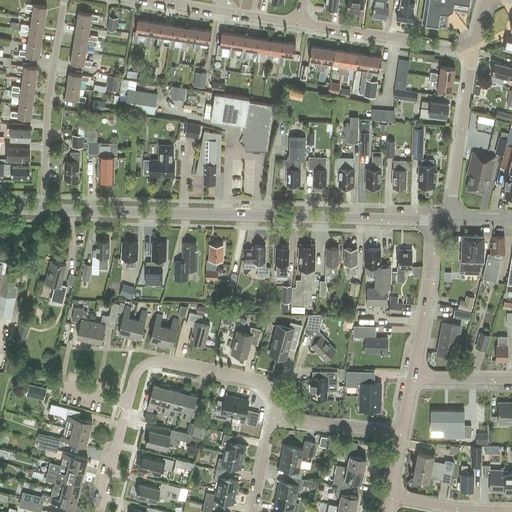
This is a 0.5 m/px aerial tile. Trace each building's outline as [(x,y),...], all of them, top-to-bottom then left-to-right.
[(326,0),(325,8),(337,10),(338,0),(326,0)] [(348,0),(347,10),(349,10),(348,11),(354,12),(354,11),(362,12),(363,0),(348,0)] [(386,0),(370,0),(369,5),(374,6),(372,15),(387,17),(388,6),(389,0),(386,0)] [(398,7),(396,19),(412,22),(414,10),(415,1),(409,0),(400,0),(399,7),(398,7)] [(468,12),(469,0),(426,0),(423,23),(446,26),(448,14),(454,9),(468,12)] [(32,17),(45,19),(47,6),(34,4),(34,5),(27,4),(26,8),(33,10),(32,17)] [(77,24),(90,26),(91,19),(98,20),(99,15),(92,14),(79,11),(77,24)] [(116,31),(118,18),(109,16),(107,29),(116,31)] [(43,32),(45,19),(32,17),(30,27),(28,27),(28,25),(21,24),(21,28),(43,32)] [(148,34),(150,21),(137,19),(136,32),(134,31),(132,42),(137,42),(139,33),(146,34),(148,34)] [(160,36),(162,23),(150,21),(148,34),(146,34),(144,44),(149,44),(151,34),(158,35),(160,36)] [(511,22),(511,26),(511,28),(511,36),(507,35),(503,50),(511,52),(511,22)] [(173,38),(175,25),(162,23),(160,36),(158,35),(156,45),(162,46),(163,36),(170,37),(173,38)] [(88,36),(90,26),(77,24),(75,37),(97,40),(98,36),(91,34),(90,37),(88,36)] [(185,40),(187,27),(175,25),(173,38),(170,37),(169,47),(174,48),(176,38),(182,39),(185,40)] [(197,41),(199,29),(187,27),(185,40),(182,39),(181,49),(186,50),(188,40),(194,41),(197,41)] [(41,45),(43,32),(21,28),(20,33),(27,34),(27,32),(29,32),(28,43),(41,45)] [(197,41),(194,41),(193,51),(199,52),(200,42),(210,43),(212,31),(199,29),(197,41)] [(232,47),(234,34),(222,32),(220,45),(218,44),(216,59),(221,60),(221,55),(228,56),(230,46),(232,47)] [(244,49),(246,36),(234,34),(232,47),(230,46),(228,56),(234,57),(235,47),(242,48),(244,49)] [(257,51),(259,38),(246,36),(244,49),(242,48),(241,58),(246,59),(247,49),(254,50),(257,51)] [(96,45),(97,40),(75,37),(73,50),(86,52),(87,42),(89,42),(89,44),(96,45)] [(269,52),(271,40),(259,38),(257,51),(254,50),(253,60),(258,61),(260,51),(266,52),(269,52)] [(281,54),(283,42),(271,40),(269,52),(266,52),(265,62),(270,63),(272,53),(279,54),(281,54)] [(277,64),(283,65),(284,55),(294,56),(296,44),(283,42),(281,54),(279,54),(277,64)] [(39,57),(41,45),(28,43),(26,50),(20,49),(19,54),(26,55),(39,57)] [(320,71),(323,48),(311,46),(309,60),(318,62),(317,64),(316,64),(315,70),(320,71)] [(333,64),(335,49),(323,48),(320,71),(324,71),(325,65),(324,65),(325,63),(333,64)] [(345,64),(347,51),(335,49),(333,64),(341,65),(341,68),(340,67),(339,74),(343,74),(345,64)] [(85,59),(86,52),(73,50),(71,62),(83,64),(84,64),(91,65),(91,60),(85,59)] [(356,68),(358,53),(347,51),(343,74),(348,75),(349,69),(347,69),(348,66),(356,68)] [(366,78),(370,55),(358,53),(356,68),(364,69),(364,71),(363,71),(360,93),(364,94),(366,78)] [(370,55),(366,78),(371,79),(372,72),(371,72),(371,70),(380,71),(380,70),(385,71),(387,61),(381,60),(382,57),(370,55)] [(511,66),(495,62),(492,73),(493,74),(492,79),(502,82),(504,76),(508,78),(508,77),(511,78),(511,66)] [(22,78),(36,80),(38,67),(24,66),(17,65),(17,70),(23,71),(22,78)] [(306,80),(309,66),(302,65),(300,79),(306,80)] [(430,77),(453,80),(455,68),(441,66),(439,74),(437,74),(437,73),(431,72),(430,77)] [(67,85),(80,87),(82,80),(88,81),(89,76),(82,75),(69,72),(67,85)] [(205,87),(207,73),(196,72),(194,86),(205,87)] [(111,74),(109,88),(122,89),(123,75),(111,74)] [(452,92),(453,80),(430,77),(430,81),(436,82),(436,81),(438,81),(437,90),(452,92)] [(34,93),(36,80),(22,78),(21,89),(19,88),(19,86),(12,85),(12,90),(34,93)] [(379,92),(381,84),(378,83),(378,82),(366,80),(364,96),(375,98),(376,92),(379,92)] [(225,83),(213,81),(212,89),(224,91),(225,83)] [(338,96),(340,84),(330,82),(328,94),(338,96)] [(79,95),(80,87),(67,85),(65,98),(78,100),(85,101),(86,96),(79,95)] [(185,101),(187,88),(172,86),(170,99),(185,101)] [(128,88),(125,109),(154,114),(158,93),(128,88)] [(303,90),(290,88),(288,98),(301,100),(303,90)] [(349,99),(351,90),(342,88),(340,97),(349,99)] [(417,92),(405,90),(395,89),(394,97),(416,100),(417,92)] [(33,106),(34,93),(12,90),(11,95),(18,96),(18,94),(20,94),(19,104),(33,106)] [(268,150),(274,105),(249,101),(250,98),(215,92),(211,119),(242,124),(245,149),(268,150)] [(109,110),(109,107),(105,106),(106,101),(93,100),(92,108),(104,110),(104,109),(109,110)] [(431,102),(422,101),(420,116),(429,118),(429,117),(446,120),(446,117),(447,116),(448,116),(449,111),(447,111),(448,104),(431,101),(431,102)] [(31,119),(33,106),(19,104),(18,112),(11,111),(11,116),(18,117),(17,117),(31,119)] [(495,117),(511,121),(511,117),(511,114),(506,113),(497,110),(495,117)] [(493,125),(494,119),(479,115),(477,122),(493,125)] [(199,138),(201,125),(187,122),(185,136),(199,138)] [(357,143),(358,123),(351,123),(350,123),(350,128),(349,142),(357,143)] [(31,129),(11,128),(7,128),(7,134),(11,134),(11,139),(30,140),(31,129)] [(423,159),(424,128),(414,128),(413,158),(423,159)] [(100,145),(100,142),(97,142),(97,129),(87,129),(87,143),(85,142),(85,149),(88,150),(88,152),(100,152),(100,156),(99,156),(98,170),(99,170),(99,180),(114,180),(114,166),(115,166),(118,164),(118,159),(117,158),(117,143),(109,142),(109,145),(100,145)] [(215,182),(216,173),(220,173),(221,134),(204,130),(196,172),(204,173),(204,182),(215,182)] [(315,132),(307,131),(306,144),(314,144),(315,132)] [(360,131),(360,155),(369,155),(370,132),(360,131)] [(83,148),(84,136),(72,135),(72,147),(83,148)] [(304,160),(305,136),(290,135),(289,156),(288,156),(287,159),(285,159),(285,170),(287,170),(287,184),(300,185),(300,160),(304,160)] [(394,156),(395,140),(386,140),(386,156),(394,156)] [(172,156),(173,144),(158,144),(158,160),(150,160),(150,161),(144,160),(143,167),(143,175),(150,175),(150,176),(159,176),(159,175),(174,175),(174,160),(172,160),(172,156)] [(500,166),(510,168),(511,168),(511,145),(506,144),(500,166)] [(29,159),(30,148),(7,147),(7,161),(24,162),(24,158),(29,159)] [(78,162),(79,152),(71,152),(70,162),(65,162),(65,179),(78,179),(78,170),(79,170),(79,162),(78,162)] [(366,169),(366,178),(367,178),(367,186),(379,187),(380,176),(381,176),(381,169),(382,152),(373,152),(372,161),(372,169),(366,169)] [(490,180),(496,157),(472,152),(467,175),(470,175),(467,189),(484,193),(487,179),(490,180)] [(393,169),(393,187),(406,188),(406,170),(408,170),(408,157),(394,156),(394,169),(393,169)] [(326,178),(327,169),(326,169),(326,157),(309,157),(308,169),(313,169),(313,178),(314,178),(313,184),(325,184),(326,178)] [(354,186),(354,168),(353,168),(354,157),(337,157),(335,159),(335,169),(339,169),(339,177),(340,177),(340,186),(354,186)] [(433,165),(434,159),(422,159),(421,164),(419,164),(419,186),(420,186),(421,188),(425,188),(425,187),(435,187),(435,180),(437,180),(437,171),(435,171),(435,165),(433,165)] [(12,166),(12,163),(0,163),(0,174),(4,174),(4,172),(12,172),(12,177),(29,178),(29,167),(12,166)] [(484,236),(463,235),(462,242),(459,242),(459,273),(480,274),(480,266),(483,266),(484,236)] [(504,247),(504,237),(493,236),(492,247),(491,247),(491,255),(488,254),(483,278),(496,281),(500,260),(499,260),(500,255),(505,255),(505,248),(504,247)] [(109,257),(109,241),(97,241),(97,249),(95,249),(93,251),(93,255),(94,256),(100,256),(99,268),(108,269),(108,257),(109,257)] [(137,259),(138,242),(123,241),(122,251),(121,252),(121,258),(126,258),(126,266),(135,266),(136,259),(137,259)] [(166,260),(166,258),(167,257),(167,254),(166,253),(166,243),(153,242),(152,259),(154,259),(154,265),(146,265),(146,276),(162,277),(162,260),(166,260)] [(197,269),(197,251),(196,251),(196,243),(184,243),(183,261),(175,261),(175,279),(189,279),(189,269),(197,269)] [(210,260),(206,259),(205,278),(217,279),(218,271),(216,270),(216,261),(222,261),(223,244),(210,244),(210,260)] [(246,249),(245,261),(258,261),(258,275),(269,276),(270,267),(266,267),(266,261),(265,261),(265,246),(253,245),(253,249),(246,249)] [(287,248),(287,246),(282,246),(282,247),(276,247),(276,256),(275,256),(275,264),(276,264),(276,276),(288,276),(288,264),(289,264),(289,257),(288,257),(288,248),(287,248)] [(314,281),(315,247),(299,247),(298,269),(301,269),(301,280),(295,279),(295,287),(292,286),(291,312),(304,312),(305,287),(312,287),(312,281),(314,281)] [(337,277),(338,248),(327,248),(326,256),(325,275),(337,275),(337,277)] [(357,264),(357,255),(357,248),(345,248),(344,264),(350,264),(350,274),(356,274),(356,264),(357,264)] [(390,288),(391,266),(380,266),(380,249),(365,249),(365,266),(365,274),(376,274),(375,288),(367,288),(367,304),(387,304),(388,288),(390,288)] [(412,267),(412,250),(399,250),(399,258),(398,258),(398,266),(397,266),(397,271),(393,271),(393,276),(397,276),(397,282),(405,282),(405,266),(412,267)] [(0,315),(12,318),(17,286),(15,286),(17,275),(5,273),(7,262),(0,260),(0,258),(0,257),(0,256),(0,315)] [(63,303),(67,286),(61,284),(66,265),(51,261),(45,282),(56,285),(52,301),(63,303)] [(89,281),(92,265),(85,263),(82,279),(89,281)] [(71,279),(67,278),(66,283),(77,284),(78,273),(72,272),(71,279)] [(358,296),(361,284),(351,282),(349,294),(358,296)] [(131,299),(135,287),(123,283),(119,295),(131,299)] [(290,303),(291,286),(282,285),(282,302),(290,303)] [(471,311),(475,297),(466,295),(465,301),(460,300),(458,308),(471,311)] [(401,312),(402,303),(398,302),(398,296),(390,296),(388,311),(401,312)] [(117,316),(119,304),(112,302),(110,315),(117,316)] [(184,317),(187,307),(181,305),(178,315),(184,317)] [(129,338),(134,318),(128,317),(131,307),(126,306),(119,332),(125,334),(124,337),(129,338)] [(89,340),(93,321),(86,320),(87,312),(83,311),(84,309),(74,307),(72,320),(81,322),(77,337),(89,340)] [(454,309),(453,317),(469,320),(470,312),(454,309)] [(134,318),(129,338),(133,339),(134,336),(140,338),(147,312),(142,310),(140,320),(134,318)] [(231,324),(233,313),(225,311),(223,322),(231,324)] [(201,323),(203,316),(190,312),(186,325),(193,326),(189,342),(204,346),(210,325),(201,323)] [(160,346),(165,326),(160,325),(162,316),(157,314),(150,340),(157,342),(156,345),(160,346)] [(320,326),(323,314),(309,314),(306,326),(320,326)] [(93,321),(89,340),(101,342),(107,316),(102,315),(101,323),(93,321)] [(165,326),(160,346),(164,347),(165,344),(172,346),(179,320),(173,318),(171,328),(165,326)] [(297,344),(302,325),(291,322),(289,329),(277,325),(270,353),(286,357),(290,342),(297,344)] [(455,356),(461,326),(443,322),(438,352),(455,356)] [(18,336),(25,339),(30,326),(21,323),(18,331),(20,331),(18,336)] [(258,345),(262,329),(251,327),(250,334),(238,331),(232,353),(246,357),(250,343),(258,345)] [(326,360),(336,350),(321,336),(326,331),(321,327),(311,337),(316,341),(311,346),(326,360)] [(376,338),(376,333),(367,332),(367,337),(365,337),(365,351),(387,352),(387,338),(376,338)] [(486,351),(491,335),(480,332),(475,347),(486,351)] [(507,360),(508,336),(498,336),(498,345),(496,345),(496,360),(507,360)] [(311,384),(311,391),(312,391),(311,398),(327,399),(327,390),(337,390),(337,378),(337,372),(316,371),(315,378),(312,377),(312,384),(311,384)] [(374,411),(374,412),(382,413),(382,405),(381,405),(381,400),(380,400),(380,394),(381,394),(381,383),(367,383),(367,372),(347,371),(346,386),(360,386),(360,410),(372,411),(372,412),(373,412),(373,411),(374,411)] [(35,384),(29,382),(26,392),(32,394),(35,384)] [(160,404),(165,384),(161,383),(160,386),(154,384),(147,410),(152,412),(154,402),(160,404)] [(168,416),(175,390),(169,388),(170,385),(165,384),(160,404),(166,405),(163,415),(168,416)] [(181,409),(186,390),(182,388),(181,391),(175,390),(168,416),(173,417),(176,408),(181,409)] [(186,390),(181,409),(187,411),(184,420),(190,422),(196,395),(190,394),(191,391),(186,390)] [(233,417),(238,395),(226,392),(225,401),(218,400),(217,406),(215,406),(214,412),(216,412),(215,417),(226,419),(227,416),(233,417)] [(238,395),(233,417),(239,418),(239,422),(256,426),(259,412),(247,410),(249,397),(238,395)] [(511,402),(498,402),(498,416),(492,416),(492,420),(498,420),(498,423),(509,424),(509,427),(511,426),(511,402)] [(68,409),(57,406),(55,413),(66,416),(68,409)] [(65,427),(90,434),(91,429),(90,429),(92,421),(78,417),(79,411),(68,408),(68,409),(66,416),(65,419),(67,419),(65,427)] [(444,437),(471,437),(471,425),(464,425),(464,410),(431,410),(430,429),(444,429),(444,437)] [(155,423),(157,416),(146,413),(144,420),(155,423)] [(187,432),(193,434),(195,423),(189,422),(187,432)] [(89,439),(90,434),(65,427),(63,435),(61,435),(60,439),(86,446),(88,438),(89,439)] [(190,442),(192,435),(172,429),(170,436),(150,430),(146,444),(166,449),(168,442),(176,444),(177,439),(190,442)] [(480,442),(491,442),(491,432),(480,432),(480,442)] [(224,453),(244,457),(246,445),(236,443),(237,437),(224,434),(222,445),(225,446),(224,453)] [(47,442),(59,445),(60,438),(49,435),(47,442)] [(319,443),(326,445),(328,438),(321,436),(319,443)] [(281,456),(301,460),(303,454),(313,456),(315,443),(304,440),(302,449),(284,445),(281,456)] [(347,467),(364,471),(366,458),(356,456),(359,443),(347,441),(343,458),(349,459),(347,467)] [(57,452),(59,445),(47,442),(45,449),(57,452)] [(459,446),(450,445),(449,452),(457,453),(459,446)] [(481,467),(481,447),(470,446),(470,457),(471,457),(470,467),(481,467)] [(63,457),(61,465),(68,467),(86,471),(87,466),(86,466),(88,458),(63,452),(61,456),(63,457)] [(219,458),(216,469),(230,472),(231,466),(241,468),(244,457),(224,453),(222,459),(219,458)] [(416,466),(452,473),(454,462),(445,460),(444,463),(433,461),(434,456),(418,453),(416,466)] [(143,456),(140,469),(159,475),(161,467),(167,469),(171,470),(174,460),(164,457),(163,461),(143,456)] [(279,468),(289,470),(288,476),(291,477),(301,479),(304,467),(300,467),(301,460),(281,456),(279,468)] [(186,468),(187,461),(176,459),(174,466),(186,468)] [(50,462),(46,474),(49,475),(56,477),(81,483),(83,476),(84,476),(86,471),(68,467),(61,465),(50,462)] [(364,471),(347,467),(337,465),(333,484),(337,485),(349,488),(351,481),(361,483),(364,471)] [(467,474),(468,466),(461,465),(461,473),(460,490),(473,490),(474,474),(467,474)] [(490,477),(489,491),(505,491),(505,470),(506,467),(501,467),(501,470),(490,469),(490,465),(484,465),(484,477),(490,477)] [(450,484),(452,473),(416,466),(413,479),(429,482),(430,476),(442,479),(441,482),(450,484)] [(230,472),(216,469),(214,481),(218,481),(216,488),(236,492),(239,481),(228,478),(230,472)] [(49,475),(48,480),(54,482),(53,488),(61,491),(79,496),(80,491),(79,491),(81,483),(56,477),(49,475)] [(277,492),(297,496),(298,490),(302,491),(304,479),(301,479),(291,477),(290,483),(279,481),(277,492)] [(167,497),(169,492),(160,489),(140,484),(137,497),(156,502),(158,495),(167,497)] [(181,487),(172,485),(168,498),(178,500),(181,487)] [(348,494),(349,488),(337,485),(335,496),(341,497),(339,506),(355,509),(358,497),(348,494)] [(33,495),(31,502),(43,505),(44,500),(50,501),(75,508),(77,500),(78,500),(79,496),(61,491),(53,488),(51,496),(42,494),(41,497),(33,495)] [(222,507),(225,508),(227,502),(234,503),(236,492),(216,488),(215,494),(206,492),(204,504),(209,505),(222,507)] [(285,506),(283,511),(284,511),(297,511),(299,503),(295,503),(297,496),(277,492),(274,503),(285,506)] [(31,502),(29,508),(41,511),(43,505),(31,502)]
